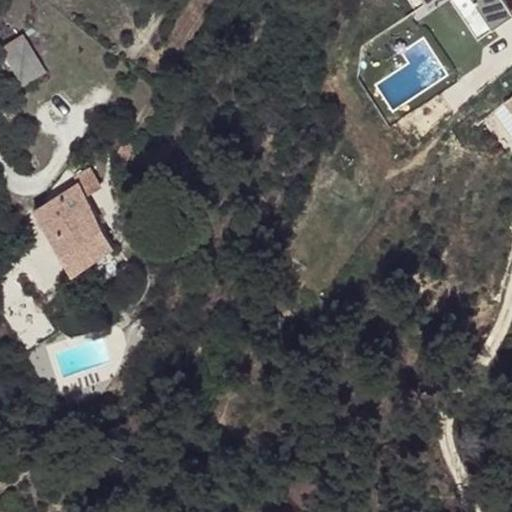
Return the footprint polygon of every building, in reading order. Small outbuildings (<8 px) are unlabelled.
[(424,0),(428,4),(434,0),(451,0),(475,37),(511,14),(511,8),(506,0),(424,0)] [(27,35),(5,48),(28,83),(49,70),(27,35)] [(510,140),(511,137),(511,93),(488,113),(510,140)] [(245,101),(241,116),(269,122),(273,108),(245,101)] [(115,155),(113,166),(126,170),(128,161),(142,132),(130,127),(115,155)] [(79,174),(81,180),(89,195),(101,188),(92,166),(79,174)] [(89,195),(81,180),(32,203),(66,267),(113,245),(89,195)]
